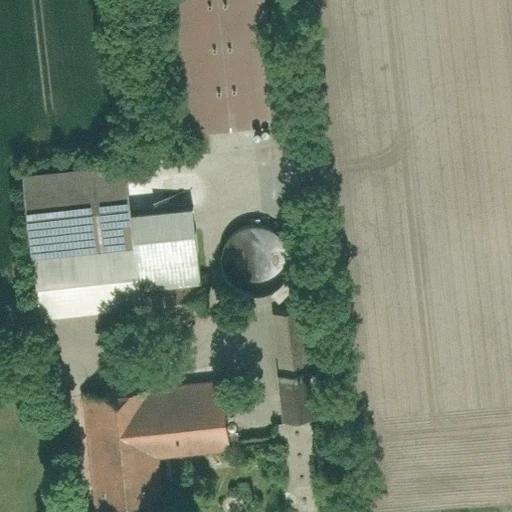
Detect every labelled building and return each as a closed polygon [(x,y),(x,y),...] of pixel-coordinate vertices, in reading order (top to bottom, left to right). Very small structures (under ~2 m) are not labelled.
[(180,0),(193,130),(279,121),(267,0),(180,0)] [(25,170),(42,317),(145,306),(143,292),(134,212),(128,159),(25,170)] [(195,205),(134,212),(143,292),(204,285),(195,205)] [(236,285),(280,282),(279,266),(291,265),(288,228),(232,232),(236,285)] [(323,308),(278,313),(288,414),(332,410),(323,308)] [(156,388),(164,464),(234,456),(225,380),(156,388)] [(79,396),(91,511),(100,511),(169,505),(164,464),(156,388),(79,396)] [(326,511),(315,416),(283,420),(294,511),(326,511)]
